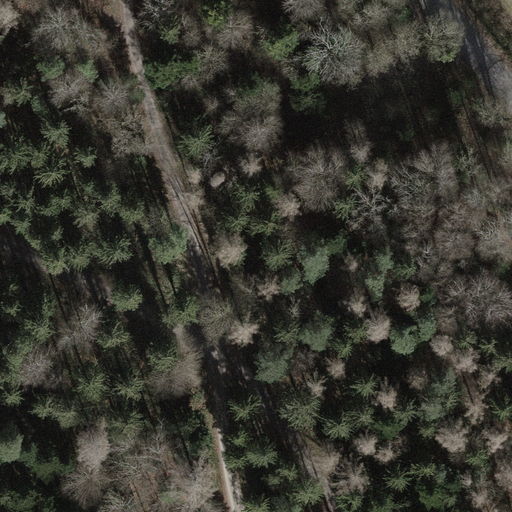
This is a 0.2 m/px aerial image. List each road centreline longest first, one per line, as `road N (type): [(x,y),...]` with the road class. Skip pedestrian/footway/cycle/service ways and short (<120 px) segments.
road 1 (track): [(214,341),(135,0)]
road 2 (track): [(214,341),(0,241)]
road 3 (track): [(349,511),(214,341)]
road 4 (track): [(235,511),(214,341)]
